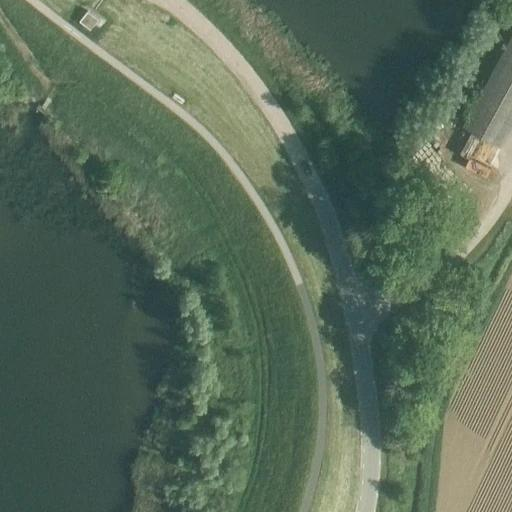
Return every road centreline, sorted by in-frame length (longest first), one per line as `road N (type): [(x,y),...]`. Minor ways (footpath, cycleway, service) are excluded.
road 1 (unclassified): [(362,511),(372,452),(370,363),(356,287),(324,202),(268,106),(205,26),(170,0)]
road 2 (track): [(511,170),(455,254),(410,293),(356,307)]
